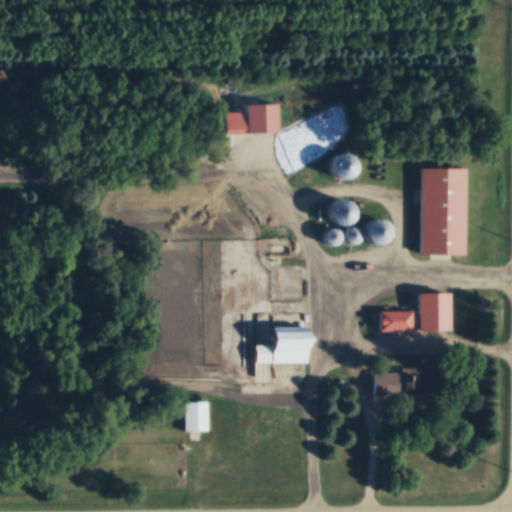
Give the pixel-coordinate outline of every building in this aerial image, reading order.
[(272,107),(241,107),(241,136),(272,136),(272,107)] [(333,183),(348,179),(343,157),(328,160),(333,183)] [(415,258),(460,258),(460,171),(415,171),(415,258)] [(335,200),(319,215),(333,231),(350,216),(335,200)] [(373,249),(387,237),(371,220),(357,232),(373,249)] [(445,333),(445,295),(412,296),(412,314),(375,314),(375,334),(445,333)] [(302,366),(302,331),(265,331),(266,347),(251,347),(252,367),(302,366)] [(431,399),(431,372),(370,371),(370,399),(397,399),(397,409),(413,409),(413,399),(431,399)] [(204,435),(204,405),(181,405),(181,435),(204,435)]
